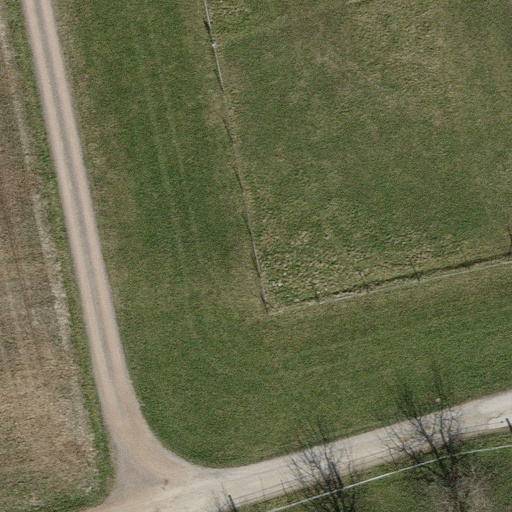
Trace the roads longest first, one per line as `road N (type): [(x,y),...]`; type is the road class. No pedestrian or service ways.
road 1 (track): [(32,0),(145,511)]
road 2 (unclassified): [(511,409),(176,511)]
